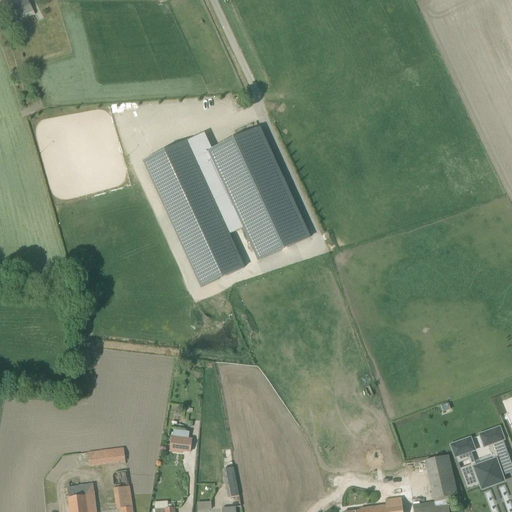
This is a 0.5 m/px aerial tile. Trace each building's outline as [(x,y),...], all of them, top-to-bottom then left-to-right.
[(22,0),(5,9),(14,25),(35,14),(28,0),(22,0)] [(310,238),(260,128),(212,150),(206,135),(187,143),(187,142),(144,161),(201,287),(244,268),(229,234),(243,228),(259,261),(310,238)] [(225,334),(229,345),(237,341),(233,331),(225,334)] [(448,403),(440,407),(442,412),(451,409),(448,403)] [(452,446),(456,457),(458,463),(468,460),(470,465),(460,469),(467,489),(479,485),(481,484),(482,489),(503,481),(501,477),(503,476),(511,472),(511,465),(503,440),(499,429),(489,433),(480,436),(485,449),(489,448),(493,459),(476,465),(472,454),(471,451),(473,450),(470,440),(452,446)] [(170,452),(183,454),(184,450),(190,451),(192,439),(189,438),(173,436),(172,436),(170,452)] [(125,462),(123,448),(106,450),(107,464),(125,462)] [(98,451),(88,452),(88,453),(89,466),(100,465),(98,451)] [(449,511),(448,502),(448,497),(455,495),(445,455),(424,461),(427,473),(434,503),(413,506),(413,511),(449,511)] [(222,470),(228,498),(239,496),(233,468),(222,470)] [(95,511),(93,494),(92,484),(66,487),(68,511),(95,511)] [(133,511),(129,486),(113,489),(116,509),(119,509),(119,511),(133,511)] [(360,511),(353,511),(403,511),(402,499),(386,501),(386,506),(360,509),(360,511)] [(211,502),(197,503),(198,511),(212,509),(211,502)]
